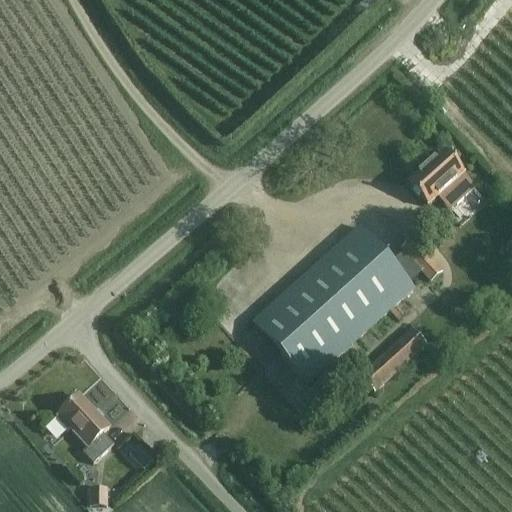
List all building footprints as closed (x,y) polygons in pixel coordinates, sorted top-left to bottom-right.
[(427,209),(463,177),(444,155),(407,187),(427,209)] [(421,274),(426,279),(430,284),(440,275),(412,243),(402,252),(404,254),(390,267),(358,231),(253,326),(307,387),(412,292),(407,286),(421,274)] [(374,395),(426,348),(412,332),(359,379),(374,395)] [(348,417),(364,402),(352,389),(336,404),(348,417)] [(79,398),(55,420),(67,433),(69,431),(87,450),(82,455),(93,467),(113,448),(102,436),(109,430),(79,398)] [(106,511),(106,493),(88,492),(88,511),(106,511)]
